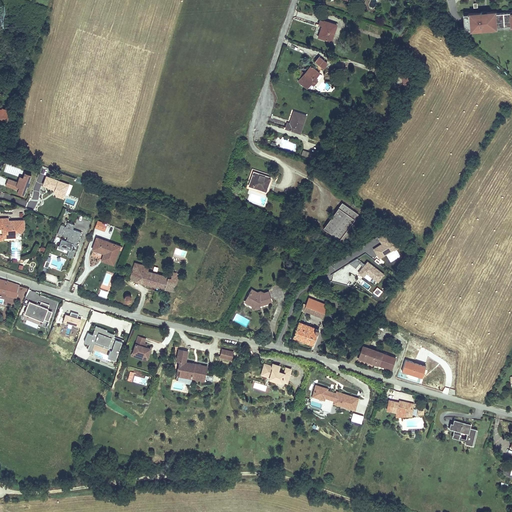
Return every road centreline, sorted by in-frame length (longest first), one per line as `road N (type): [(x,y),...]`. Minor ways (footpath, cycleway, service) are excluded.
road 1 (unclassified): [(0,272),(511,415)]
road 2 (track): [(385,511),(270,473),(0,491)]
road 3 (residential): [(254,149),(305,0)]
road 4 (unknown): [(278,347),(298,297),(375,241)]
